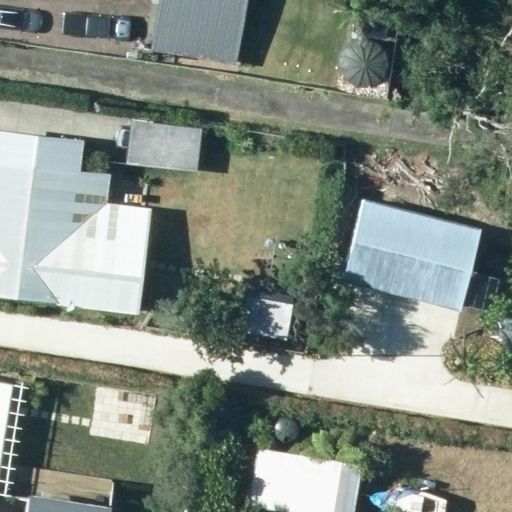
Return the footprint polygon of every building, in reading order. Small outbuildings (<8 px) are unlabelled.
[(240,0),(160,0),(155,50),(234,59),(240,0)] [(201,115),(128,109),(125,156),(198,161),(201,115)] [(107,178),(0,165),(0,301),(136,318),(149,208),(104,203),(107,178)] [(344,281),(458,313),(479,244),(364,212),(344,281)] [(236,335),(285,342),(291,303),(243,296),(236,335)] [(243,508),(268,511),(332,511),(340,464),(253,450),(243,508)]
